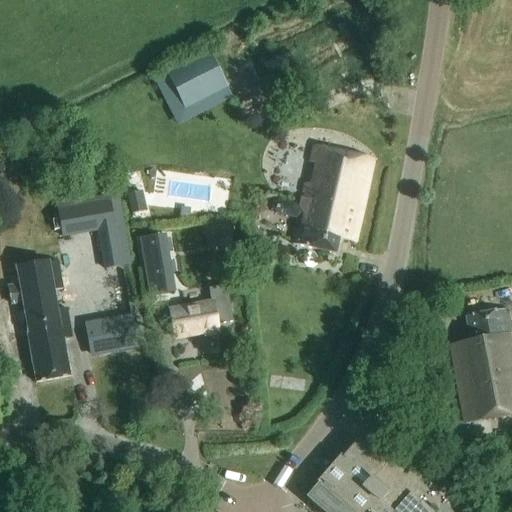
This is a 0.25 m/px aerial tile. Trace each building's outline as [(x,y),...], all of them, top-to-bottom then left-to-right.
[(210,55),(167,77),(184,108),(226,86),(210,55)] [(356,246),(374,163),(315,150),(301,212),(290,210),(290,208),(279,206),(277,217),(288,220),(288,218),(299,221),(293,248),(336,259),(340,242),(356,246)] [(110,197),(72,206),(77,232),(116,226),(110,197)] [(180,210),(179,220),(189,221),(190,211),(180,210)] [(230,227),(210,228),(210,238),(231,237),(230,227)] [(117,238),(100,241),(102,252),(119,249),(117,238)] [(167,250),(144,255),(148,279),(171,275),(167,250)] [(64,289),(60,267),(59,263),(49,265),(49,263),(17,269),(20,287),(9,289),(12,305),(23,303),(29,332),(26,332),(36,383),(73,376),(66,338),(73,337),(68,308),(58,310),(54,291),(64,289)] [(234,323),(226,286),(208,289),(210,302),(185,306),(184,299),(176,301),(177,308),(171,310),(172,313),(177,340),(205,334),(205,337),(220,335),(218,326),(234,323)] [(463,426),(511,417),(511,350),(505,313),(463,320),(468,346),(449,350),(463,426)] [(112,318),(87,322),(90,335),(93,353),(136,345),(131,317),(113,320),(112,318)] [(428,511),(414,499),(419,493),(358,439),(307,498),(322,511),(428,511)]
